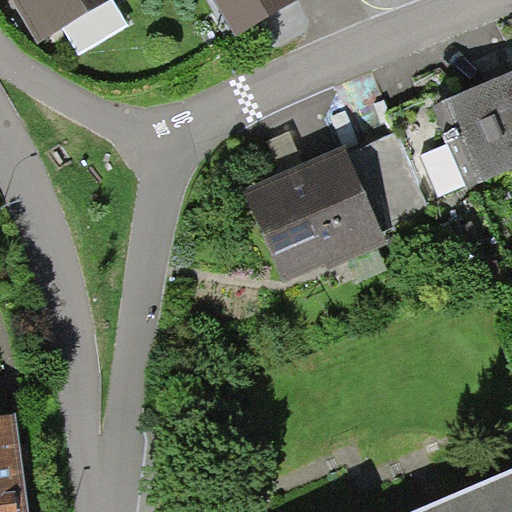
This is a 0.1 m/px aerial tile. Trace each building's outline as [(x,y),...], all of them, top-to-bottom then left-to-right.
[(12,0),(38,44),(65,29),(81,58),(133,29),(116,0),(12,0)] [(306,0),(212,0),(236,42),(307,1),(306,0)] [(511,77),(436,108),(470,193),(511,176),(511,77)] [(248,196),(289,289),(387,246),(379,226),(428,204),(398,135),(374,146),(349,157),(347,153),(248,196)] [(0,426),(0,511),(26,511),(15,425),(0,426)] [(414,511),(511,511),(511,477),(510,473),(428,506),(414,511)]
